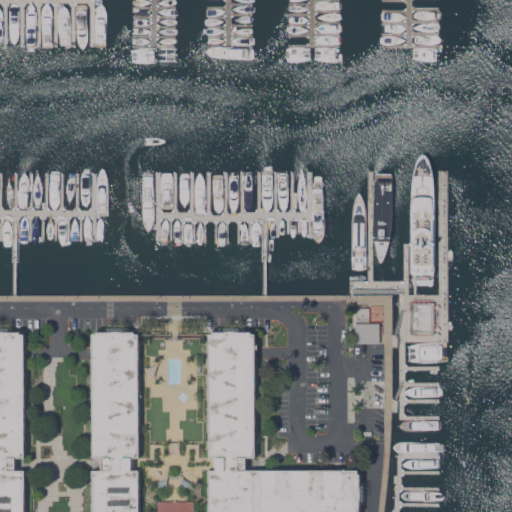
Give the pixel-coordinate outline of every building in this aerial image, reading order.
[(356,323),(382,323),(382,344),(357,344),(356,323)] [(25,457),(16,457),(16,469),(25,469),(25,511),(0,511),(0,331),(21,331),(21,333),(25,333),(25,457)] [(140,457),(133,457),(133,470),(140,470),(140,511),(93,511),(93,470),(102,470),(102,457),(93,457),(93,333),(97,333),(97,331),(136,331),(136,333),(139,333),(140,457)] [(256,456),(247,456),(247,469),(358,469),(358,473),(360,473),(360,511),(209,511),(209,469),(216,469),(216,456),(209,456),(209,333),(213,333),(213,331),(252,331),(252,333),(256,333),(256,456)] [(193,501),(156,501),(156,511),(193,511),(193,501)]
